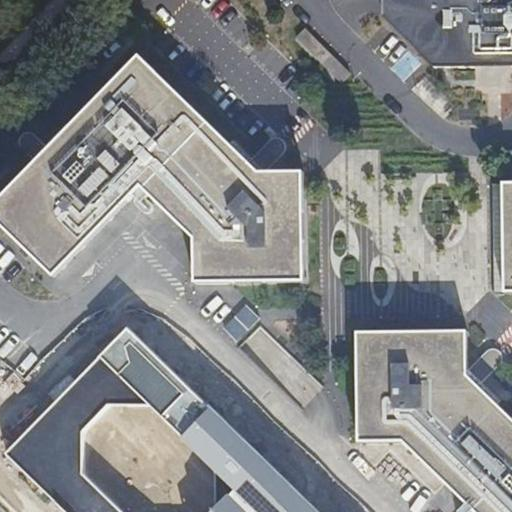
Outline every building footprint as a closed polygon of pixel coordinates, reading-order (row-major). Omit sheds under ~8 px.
[(511,0),(383,0),(383,16),(434,66),(511,66),(511,0)] [(305,27),(302,30),(348,75),(350,73),(305,27)] [(348,75),(302,30),(296,36),(342,81),(348,75)] [(140,55),(50,148),(35,162),(0,198),(0,224),(54,277),(142,187),(194,238),(195,283),(306,281),(304,170),(266,171),(263,174),(249,160),(140,55)] [(35,162),(50,148),(35,134),(32,132),(28,131),(25,132),(22,134),(20,137),(18,140),(18,143),(20,147),(32,159),(35,162)] [(268,139),(249,160),(263,174),(266,171),(265,170),(283,151),(284,150),(284,149),(285,148),(285,147),(285,146),(285,145),(285,144),(285,143),(285,142),(284,141),(284,140),(283,139),(283,138),(282,138),(282,137),(281,137),(280,136),(279,136),(278,136),(277,135),(276,135),(275,135),(274,136),(273,136),(272,136),(271,136),(268,139)] [(511,181),(503,181),(503,226),(504,291),(511,291),(511,181)] [(139,333),(151,319),(140,309),(128,322),(139,333)] [(511,511),(511,415),(497,401),(479,384),(465,370),(468,367),(467,329),(357,331),(359,441),(403,441),(476,511),(511,511)] [(468,368),(468,367),(465,370),(479,384),(500,363),(502,360),(502,359),(503,358),(503,357),(503,356),(503,355),(503,354),(502,354),(502,353),(502,352),(501,351),(501,350),(500,350),(500,349),(499,349),(499,348),(498,348),(497,348),(497,347),(496,347),(495,347),(494,347),(493,347),(492,347),(491,347),(490,347),(489,347),(488,348),(486,349),(468,368)] [(246,434),(257,423),(243,410),(233,421),(246,434)]
